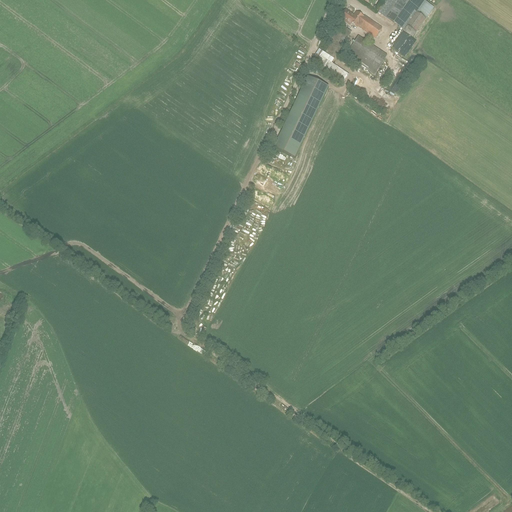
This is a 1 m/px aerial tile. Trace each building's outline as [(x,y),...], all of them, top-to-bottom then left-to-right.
[(421,0),(385,0),(376,14),(403,31),(406,26),(417,33),(433,8),(421,0)] [(344,12),(340,20),(354,28),(356,24),(377,36),(382,29),(357,15),(355,18),(344,12)] [(348,32),(341,28),(331,45),(338,49),(348,32)] [(403,34),(392,49),(406,59),(416,44),(403,34)] [(356,38),(347,53),(375,70),(384,55),(356,38)] [(335,61),(338,56),(329,51),(326,56),(335,61)] [(349,73),(322,55),(317,63),(344,81),(349,73)] [(278,151),(298,160),(330,89),(310,80),(278,151)] [(388,111),(395,101),(382,92),(379,96),(375,93),(371,98),(388,111)] [(217,366),(220,364),(212,358),(210,360),(217,366)]
